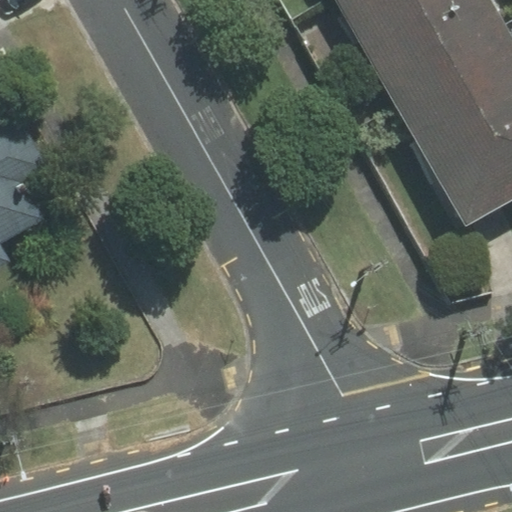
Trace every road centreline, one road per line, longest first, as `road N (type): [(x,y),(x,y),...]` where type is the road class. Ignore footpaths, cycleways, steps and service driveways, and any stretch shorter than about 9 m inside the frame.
road 1 (residential): [(362,469),(344,401),(119,0)]
road 2 (tertiary): [(362,469),(187,511)]
road 3 (tertiary): [(511,430),(362,469)]
